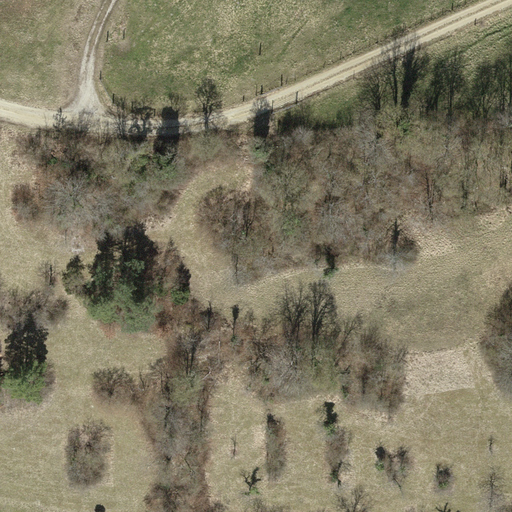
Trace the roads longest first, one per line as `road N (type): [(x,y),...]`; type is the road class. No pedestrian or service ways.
road 1 (track): [(0,107),(150,129),(205,123),(256,109),(504,0)]
road 2 (track): [(83,123),(110,0)]
